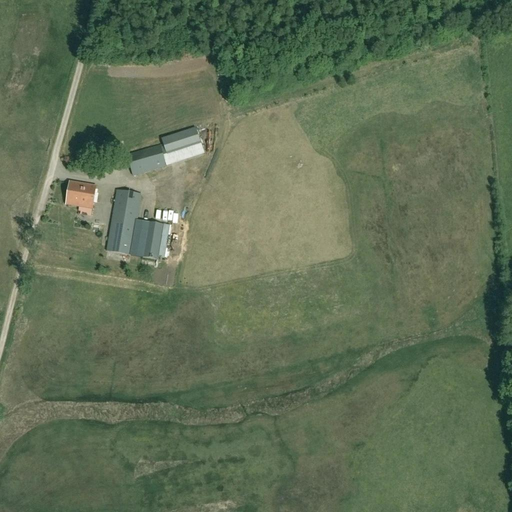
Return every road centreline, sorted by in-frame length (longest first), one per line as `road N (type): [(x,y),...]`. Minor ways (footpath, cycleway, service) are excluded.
road 1 (unclassified): [(98,0),(41,207)]
road 2 (track): [(41,207),(0,348)]
